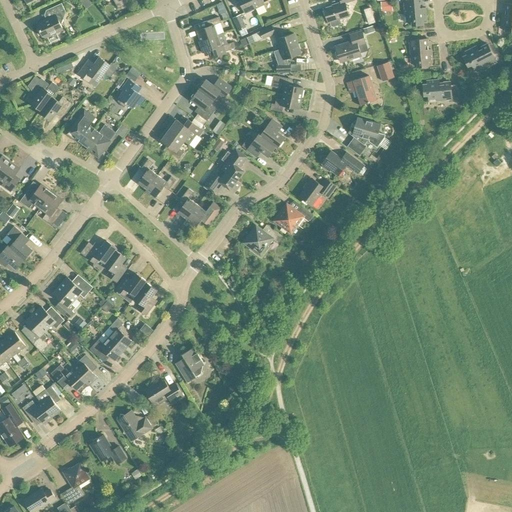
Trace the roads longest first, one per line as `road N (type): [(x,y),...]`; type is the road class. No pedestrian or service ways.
road 1 (track): [(275,381),(302,320),(350,251),(511,93)]
road 2 (residential): [(198,260),(237,210),(278,182),(322,124),(328,80),(303,0)]
road 3 (residential): [(6,472),(124,379),(179,309),(182,289)]
road 4 (residential): [(109,180),(181,86),(166,6)]
road 5 (track): [(139,511),(222,458),(249,430),(275,381)]
road 6 (residential): [(34,66),(166,6)]
road 7 (residential): [(0,309),(92,205)]
road 8 (track): [(311,511),(275,381)]
road 9 (residential): [(182,289),(92,205)]
road 10 (residential): [(109,180),(67,156),(29,150),(0,129)]
